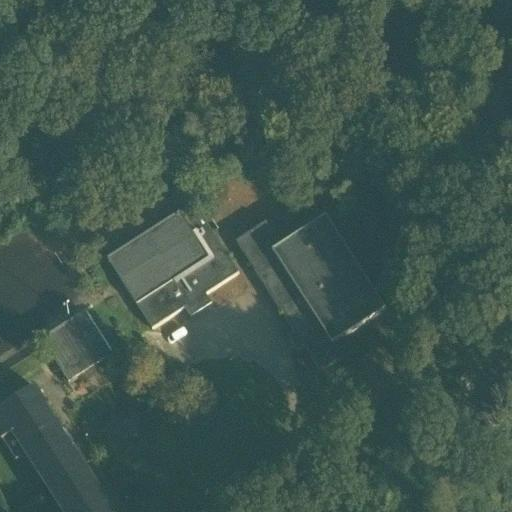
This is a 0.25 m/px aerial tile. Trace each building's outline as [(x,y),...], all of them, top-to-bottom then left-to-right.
[(195,207),(190,210),(187,204),(179,209),(182,215),(181,216),(180,215),(107,261),(152,331),(185,310),(189,315),(210,302),(206,297),(239,276),(195,207)] [(304,350),(320,375),(343,361),(334,347),(386,313),(326,220),(282,249),(266,225),(236,244),(293,333),(290,336),(301,353),(304,350)] [(68,384),(69,385),(113,357),(112,356),(111,356),(86,317),(86,316),(85,315),(42,342),(43,344),(63,375),(68,383),(68,384)] [(35,394),(40,401),(68,384),(68,383),(63,375),(37,391),(37,392),(35,394)] [(113,511),(108,503),(106,504),(48,413),(50,412),(49,410),(46,412),(40,401),(35,394),(37,392),(37,391),(36,390),(0,412),(0,434),(3,439),(1,441),(2,442),(13,435),(62,511),(113,511)] [(142,430),(128,406),(105,420),(118,443),(142,430)]
